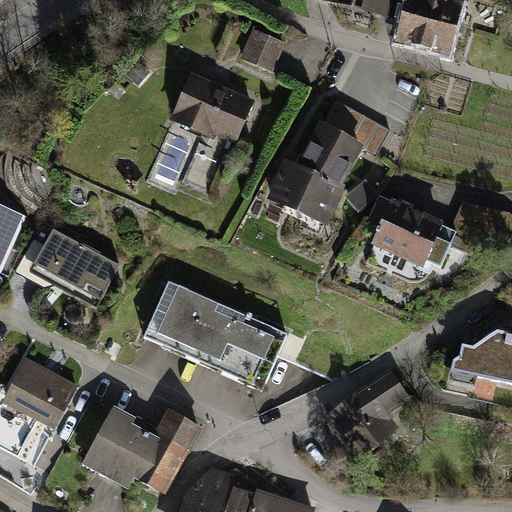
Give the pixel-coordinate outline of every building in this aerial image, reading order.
[(305,0),(395,22),(399,0),(305,0)] [(461,0),(409,0),(399,48),(456,62),(469,5),(461,3),(461,0)] [(287,47),(254,31),(242,59),(275,75),(287,47)] [(258,105),(193,75),(172,124),(238,152),(258,105)] [(392,131),(337,103),(298,170),(288,166),(269,207),(329,234),(367,152),(378,158),(392,131)] [(380,196),(367,182),(348,200),(361,214),(380,196)] [(383,231),(370,265),(413,284),(425,282),(434,276),(439,268),(444,271),(461,234),(379,199),(369,226),(383,231)] [(28,221),(0,209),(0,279),(2,280),(28,221)] [(121,272),(54,235),(33,275),(100,311),(121,272)] [(289,339),(171,285),(145,344),(266,398),(289,339)] [(0,353),(12,331),(0,324),(0,353)] [(450,356),(447,371),(511,385),(511,330),(498,326),(473,345),(459,341),(457,352),(450,356)] [(80,388),(30,363),(10,403),(60,428),(80,388)] [(390,368),(322,415),(355,455),(398,425),(388,412),(411,397),(390,368)] [(157,437),(115,413),(82,471),(132,499),(140,485),(166,500),(205,432),(171,413),(157,437)] [(212,466),(184,488),(174,511),(313,511),(315,507),(253,487),(251,491),(230,484),(233,475),(212,466)]
